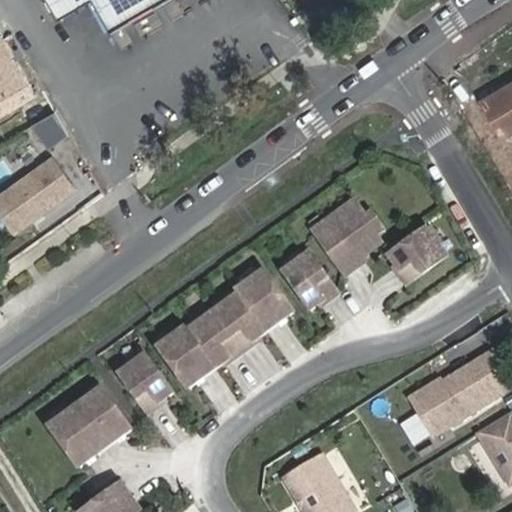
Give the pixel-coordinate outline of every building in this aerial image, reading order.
[(48,0),(62,24),(96,4),(114,37),(179,0),(48,0)] [(314,0),(322,10),(335,0),(314,0)] [(36,98),(3,39),(0,40),(0,128),(1,129),(25,114),(21,107),(36,98)] [(511,84),(484,100),(505,139),(511,135),(511,84)] [(51,145),(71,133),(58,111),(38,122),(51,145)] [(52,156),(0,192),(0,218),(12,237),(76,190),(52,156)] [(386,243),(380,235),(388,229),(375,212),(369,216),(358,199),(329,220),(333,225),(319,236),(349,276),(364,265),(361,261),(386,243)] [(407,287),(448,258),(439,247),(442,245),(431,230),(390,259),(400,273),(398,275),(407,287)] [(334,282),(305,242),(293,250),(291,247),(276,258),(306,299),(320,289),(321,291),(334,282)] [(296,313),(264,267),(249,278),(251,282),(240,290),(241,291),(270,332),(296,313)] [(270,332),(241,291),(226,301),(228,304),(216,312),(246,353),(258,344),(256,341),(270,332)] [(246,353),(216,312),(205,320),(204,318),(189,328),(218,369),(232,359),(233,361),(246,353)] [(218,369),(189,328),(188,327),(177,335),(175,332),(159,343),(192,388),(218,369)] [(177,393),(147,352),(132,363),(134,365),(122,374),(152,414),(164,405),(163,403),(177,393)] [(511,389),(511,385),(493,354),(480,362),(501,396),(511,389)] [(434,437),(501,396),(480,362),(438,388),(436,385),(411,400),(434,437)] [(135,429),(102,384),(87,395),(90,399),(79,407),(107,449),(135,429)] [(107,449),(79,407),(68,415),(65,411),(50,422),(83,467),(107,449)] [(511,486),(511,414),(511,413),(477,434),(510,487),(511,486)] [(357,511),(358,511),(324,454),(284,478),(304,511),(357,511)] [(142,511),(144,511),(125,485),(87,511),(142,511)]
